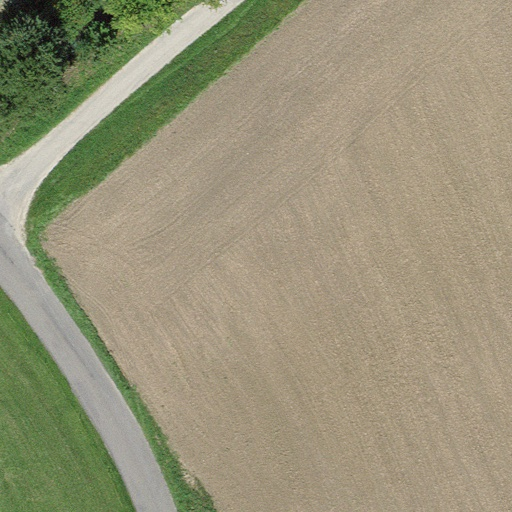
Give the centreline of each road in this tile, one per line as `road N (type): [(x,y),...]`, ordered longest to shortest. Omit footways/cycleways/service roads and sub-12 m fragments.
road 1 (unclassified): [(157,511),(118,423),(0,254)]
road 2 (track): [(0,195),(230,0)]
